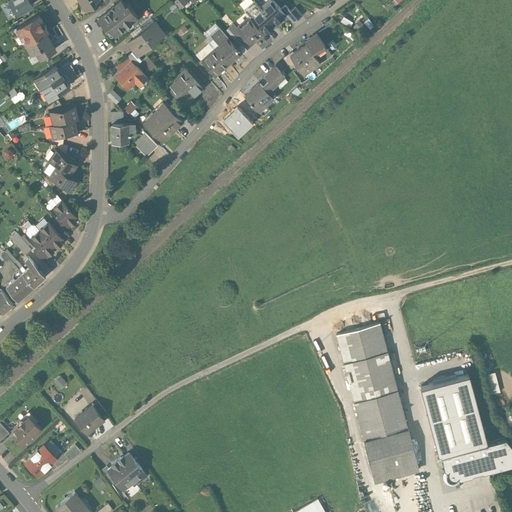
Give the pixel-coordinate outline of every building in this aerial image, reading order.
[(32,4),(30,0),(9,0),(17,13),(32,4)] [(99,0),(79,0),(85,9),(99,0)] [(126,6),(121,0),(119,0),(98,17),(106,27),(109,25),(115,34),(138,16),(128,4),(126,6)] [(186,0),(175,0),(174,1),(179,8),(187,1),(186,0)] [(271,1),(262,10),(274,24),(284,15),(280,10),(271,1)] [(251,18),(265,32),(274,24),(262,10),(255,2),(245,11),(251,18)] [(177,9),(173,4),(169,8),(173,12),(177,9)] [(291,12),(285,6),(280,10),(284,15),(292,23),(297,18),(291,12)] [(302,15),(295,8),(291,12),(297,18),(298,19),(302,15)] [(17,28),(26,44),(45,32),(48,31),(39,15),(17,28)] [(151,16),(140,25),(144,29),(150,24),(150,25),(153,23),(155,21),(151,16)] [(265,32),(251,18),(238,29),(244,36),(251,44),(265,32)] [(352,23),(343,18),(341,23),(350,28),(352,23)] [(150,25),(150,24),(144,29),(128,42),(137,54),(162,34),(153,23),(150,25)] [(238,29),(234,25),(229,29),(239,41),(244,36),(238,29)] [(218,45),(214,49),(228,65),(242,53),(237,47),(224,33),(219,28),(210,36),(218,45)] [(239,41),(229,29),(224,33),(237,47),(241,43),(239,41)] [(55,49),(45,32),(26,44),(36,61),(55,49)] [(305,42),(307,44),(313,53),(320,62),(331,55),(316,35),(305,42)] [(332,39),(327,43),(331,49),(336,45),(332,39)] [(215,77),(228,65),(214,49),(209,43),(196,55),(215,77)] [(320,62),(313,53),(307,44),(292,56),(299,65),(296,68),(302,76),(320,62)] [(132,53),(128,57),(132,61),(136,66),(141,62),(132,53)] [(292,56),(290,53),(283,59),(292,71),(296,68),(299,65),(292,56)] [(141,62),(136,66),(145,74),(155,65),(146,56),(141,62)] [(128,57),(117,66),(122,70),(132,61),(128,57)] [(58,68),(61,74),(73,66),(69,61),(58,68)] [(136,66),(132,61),(122,70),(116,76),(128,87),(135,80),(139,84),(147,76),(145,74),(136,66)] [(35,78),(42,87),(61,74),(58,68),(55,64),(35,78)] [(265,76),(269,80),(274,85),(284,75),(276,65),(265,76)] [(78,74),(73,66),(61,74),(67,82),(78,74)] [(202,88),(185,70),(168,85),(186,104),(202,88)] [(67,82),(61,74),(42,87),(49,98),(68,84),(67,82)] [(263,86),(260,82),(245,96),(264,116),(270,109),(265,104),(273,96),(268,91),(274,85),(269,80),(263,86)] [(122,97),(113,90),(107,95),(117,104),(122,97)] [(124,107),(131,112),(137,105),(130,100),(124,107)] [(174,111),(164,102),(143,123),(162,140),(183,119),(174,111)] [(51,111),(54,124),(73,119),(77,118),(74,105),(51,111)] [(187,115),(179,107),(174,111),(183,119),(187,115)] [(123,110),(110,111),(111,123),(122,122),(121,117),(123,117),(123,110)] [(77,131),(73,119),(54,124),(50,125),(53,137),(77,131)] [(122,122),(111,123),(112,141),(115,141),(116,144),(125,144),(125,140),(129,140),(128,133),(135,132),(135,121),(122,122)] [(158,145),(145,132),(134,143),(146,156),(158,145)] [(48,160),(56,165),(68,174),(76,163),(57,149),(48,160)] [(76,179),(68,174),(56,165),(48,177),(68,190),(76,179)] [(62,200),(53,209),(59,216),(69,226),(78,218),(62,200)] [(69,226),(59,216),(55,220),(60,225),(64,230),(69,226)] [(48,222),(39,230),(56,247),(64,239),(55,229),(48,222)] [(64,230),(60,225),(55,229),(64,239),(69,235),(64,230)] [(26,252),(33,245),(18,229),(11,236),(26,252)] [(46,255),(56,247),(39,230),(30,238),(37,245),(46,255)] [(46,255),(37,245),(32,249),(42,260),(46,255)] [(22,271),(33,285),(45,275),(29,255),(25,259),(29,265),(25,268),(22,264),(19,267),(22,271)] [(18,298),(33,285),(22,271),(6,285),(18,298)] [(0,309),(2,311),(13,302),(2,289),(0,290),(0,309)] [(418,469),(379,324),(338,335),(377,480),(418,469)] [(492,394),(501,391),(495,371),(487,373),(492,394)] [(490,469),(511,464),(511,447),(505,440),(488,444),(469,375),(422,387),(443,470),(443,476),(445,480),(449,483),(453,483),(458,481),(459,477),(490,469)] [(67,384),(61,377),(54,382),(60,390),(67,384)] [(104,420),(92,405),(75,418),(87,434),(104,420)] [(41,429),(28,416),(24,420),(22,419),(21,419),(17,422),(17,424),(18,425),(15,429),(19,433),(15,437),(17,439),(23,446),(41,429)] [(0,440),(9,433),(0,423),(0,440)] [(81,451),(75,444),(64,454),(69,459),(70,461),(81,451)] [(57,458),(45,445),(39,450),(38,449),(31,456),(32,457),(26,462),(38,475),(44,470),(45,471),(53,464),(51,463),(52,462),(57,458)] [(128,453),(129,452),(138,464),(142,461),(131,447),(126,451),(128,453)] [(122,454),(116,458),(133,480),(135,483),(146,475),(138,464),(128,452),(124,456),(122,454)] [(57,469),(69,459),(64,454),(63,453),(57,458),(52,462),(57,469)] [(123,488),(133,480),(116,458),(110,463),(112,465),(108,468),(107,469),(116,480),(123,488)] [(116,480),(107,469),(108,468),(107,466),(101,470),(112,484),(116,480)] [(106,485),(100,477),(93,482),(100,490),(106,485)] [(89,511),(75,493),(56,507),(60,511),(89,511)] [(324,511),(317,499),(294,511),(324,511)]
